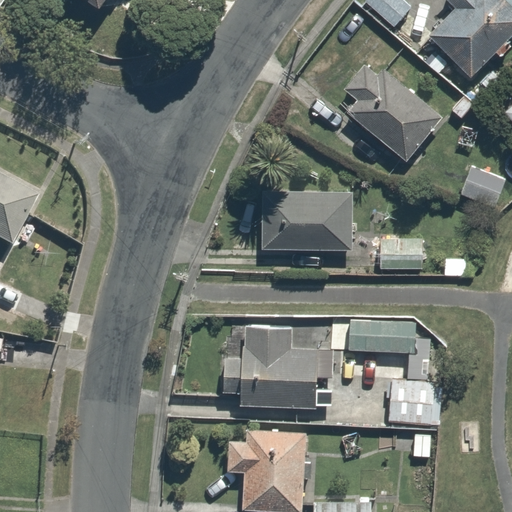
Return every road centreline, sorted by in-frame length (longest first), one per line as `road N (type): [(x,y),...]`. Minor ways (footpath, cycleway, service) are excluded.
road 1 (unclassified): [(99,511),(100,452),(128,292),(182,153)]
road 2 (residential): [(0,70),(182,153)]
road 3 (unclassified): [(182,153),(274,0)]
